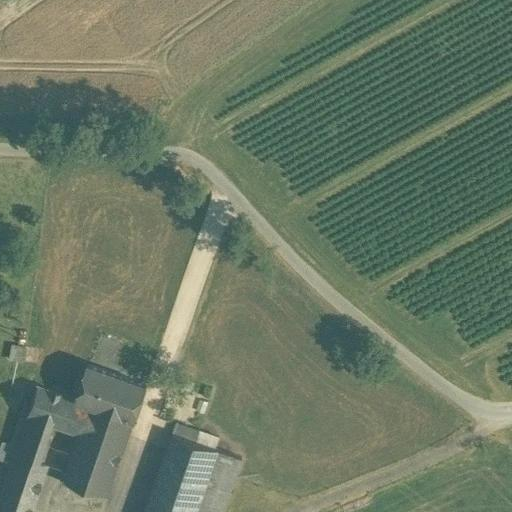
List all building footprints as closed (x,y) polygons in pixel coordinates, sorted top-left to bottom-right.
[(25,347),(12,344),(9,358),(23,361),(25,347)] [(147,384),(88,364),(76,398),(75,399),(134,420),(135,420),(147,384)] [(30,383),(4,461),(9,463),(36,385),(30,383)] [(134,420),(75,399),(76,398),(36,385),(9,463),(0,489),(0,511),(30,511),(46,464),(37,461),(49,424),(80,435),(67,472),(62,470),(59,479),(107,495),(134,420)] [(219,437),(176,422),(172,433),(215,448),(219,437)] [(215,448),(172,433),(144,511),(195,511),(218,449),(215,448)] [(218,449),(195,511),(222,511),(242,457),(218,449)]
